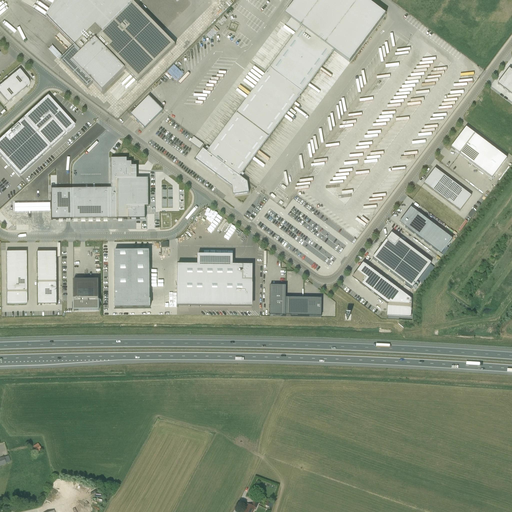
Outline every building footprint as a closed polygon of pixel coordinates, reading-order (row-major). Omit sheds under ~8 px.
[(57,0),(46,17),(81,53),(76,58),(70,52),(60,61),(87,89),(93,83),(102,92),(125,70),(137,82),(175,46),(133,3),(135,0),(57,0)] [(203,149),(195,160),(215,175),(228,184),(232,188),(233,196),(249,193),(247,183),(239,177),(240,176),(242,173),(271,134),(273,132),(296,102),(298,98),(312,79),(333,52),(349,63),(386,15),(365,0),(321,0),(301,27),(296,34),(280,55),(266,74),(210,149),(207,147),(204,150),(203,149)] [(210,34),(214,37),(220,31),(215,27),(210,34)] [(174,65),(168,72),(177,80),(184,73),(174,65)] [(511,71),(509,69),(498,84),(511,95),(511,71)] [(19,70),(0,86),(0,94),(7,104),(27,88),(28,87),(28,86),(29,84),(29,83),(28,81),(27,80),(19,70)] [(25,117),(0,139),(0,156),(19,177),(74,126),(73,124),(47,97),(25,117)] [(148,97),(130,115),(144,129),(162,111),(148,97)] [(492,112),(482,125),(494,134),(511,146),(511,109),(501,100),(492,112)] [(463,132),(451,148),(455,150),(454,151),(459,155),(492,179),(507,159),(474,134),(470,131),(467,135),(463,132)] [(191,141),(201,149),(204,144),(195,137),(191,141)] [(510,158),(511,155),(492,142),(490,145),(510,158)] [(50,190),(51,220),(145,219),(145,207),(148,207),(148,179),(137,179),(137,167),(132,167),(132,163),(127,163),(127,159),(111,159),(111,189),(50,190)] [(435,169),(424,184),(460,211),(471,196),(435,169)] [(399,223),(437,252),(449,237),(411,208),(399,223)] [(208,211),(199,225),(209,231),(217,236),(220,233),(223,234),(226,229),(225,229),(229,224),(208,211)] [(391,234),(372,259),(412,289),(431,264),(391,234)] [(114,252),(115,308),(150,308),(149,252),(114,252)] [(6,253),(6,306),(7,306),(7,303),(25,303),(25,305),(26,305),(26,253),(6,253)] [(36,253),(37,305),(38,305),(38,303),(44,303),(44,304),(45,304),(45,303),(49,303),(49,304),(50,304),(50,303),(55,303),(55,305),(56,305),(56,253),(36,253)] [(363,263),(352,278),(388,305),(388,315),(410,316),(410,312),(411,312),(412,300),(363,263)] [(177,265),(177,307),(178,307),(178,306),(251,307),(251,302),(252,302),(253,266),(233,266),(197,266),(177,265)] [(73,281),(73,311),(99,311),(98,280),(73,281)] [(269,311),(269,316),(321,317),(321,312),(320,312),(320,309),(321,309),(322,299),(303,298),(286,298),(286,286),(270,286),(269,308),(271,308),(271,311),(269,311)] [(33,447),(37,452),(42,449),(39,443),(33,447)] [(251,506),(248,504),(246,504),(245,507),(246,507),(244,511),(253,511),(255,509),(256,510),(258,505),(253,502),(251,506)]
